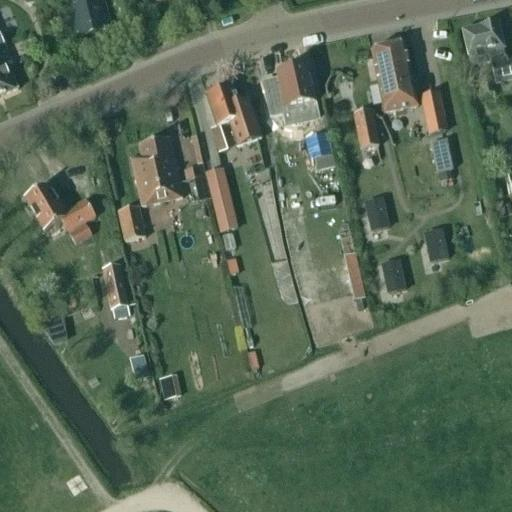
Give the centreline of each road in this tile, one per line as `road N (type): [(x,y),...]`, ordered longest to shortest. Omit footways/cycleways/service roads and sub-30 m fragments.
road 1 (tertiary): [(0,143),(269,35)]
road 2 (tertiary): [(269,35),(452,0)]
